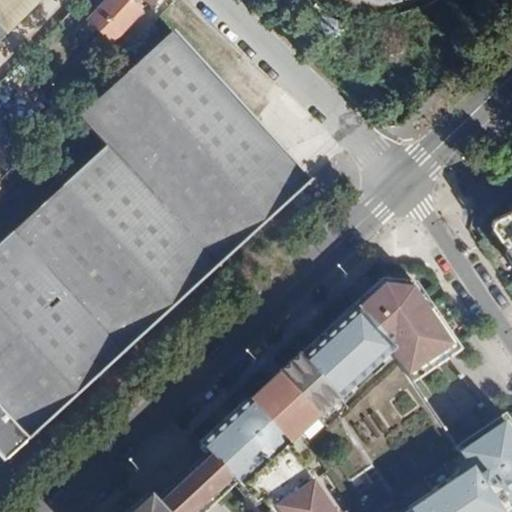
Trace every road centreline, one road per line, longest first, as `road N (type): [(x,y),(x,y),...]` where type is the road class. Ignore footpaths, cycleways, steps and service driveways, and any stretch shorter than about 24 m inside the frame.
road 1 (tertiary): [(48,511),(403,181)]
road 2 (residential): [(403,181),(216,0)]
road 3 (residential): [(511,342),(403,181)]
road 4 (tertiary): [(403,181),(511,76)]
